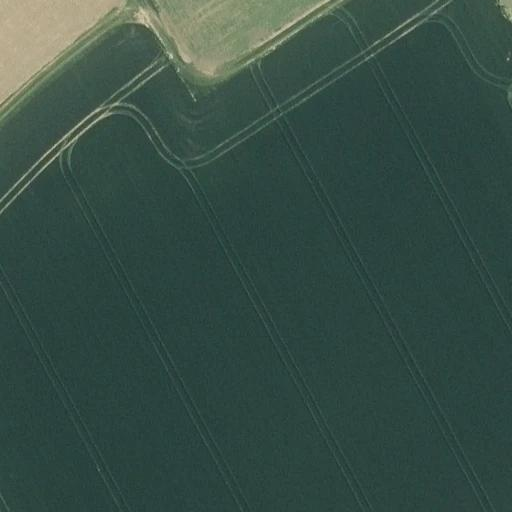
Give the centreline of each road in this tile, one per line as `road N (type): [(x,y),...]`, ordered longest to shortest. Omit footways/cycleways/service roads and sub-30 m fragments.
road 1 (track): [(134,7),(186,85),(333,0)]
road 2 (track): [(134,7),(0,117)]
